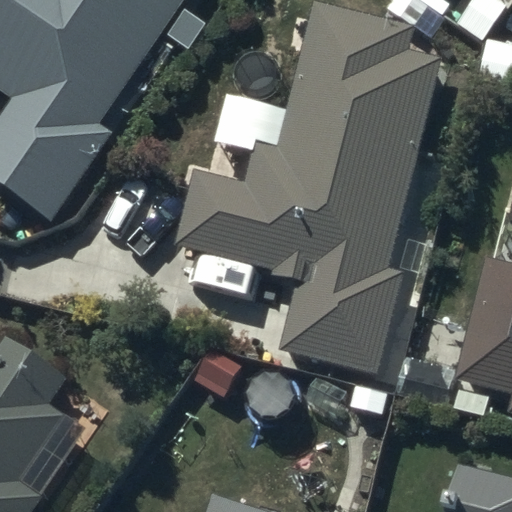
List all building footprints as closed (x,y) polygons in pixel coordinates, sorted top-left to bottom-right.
[(0,0),(0,96),(20,111),(0,139),(0,195),(58,237),(119,151),(103,139),(202,0),(0,0)] [(414,285),(393,279),(449,70),(420,62),(424,46),(322,18),(294,120),(236,105),(223,152),(258,162),(250,191),(203,178),(181,260),(299,292),(281,359),(386,387),(414,285)] [(162,200),(136,179),(103,222),(129,243),(162,200)] [(511,277),(493,273),(461,421),(494,428),(499,402),(511,405),(511,277)] [(0,511),(50,511),(53,509),(29,492),(75,428),(55,414),(72,391),(17,352),(5,369),(0,365),(0,511)] [(511,511),(511,489),(464,481),(457,511),(511,511)]
